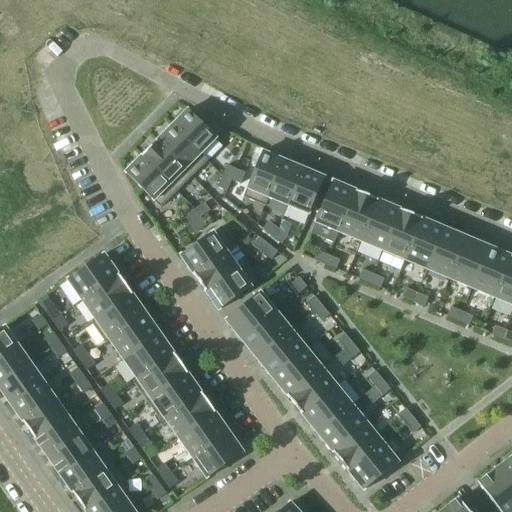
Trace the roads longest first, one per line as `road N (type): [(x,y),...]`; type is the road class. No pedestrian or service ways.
road 1 (residential): [(292,450),(131,221),(81,129),(61,72),(80,49),(99,47)]
road 2 (residential): [(511,240),(260,134),(99,47)]
road 3 (residential): [(400,511),(511,423)]
